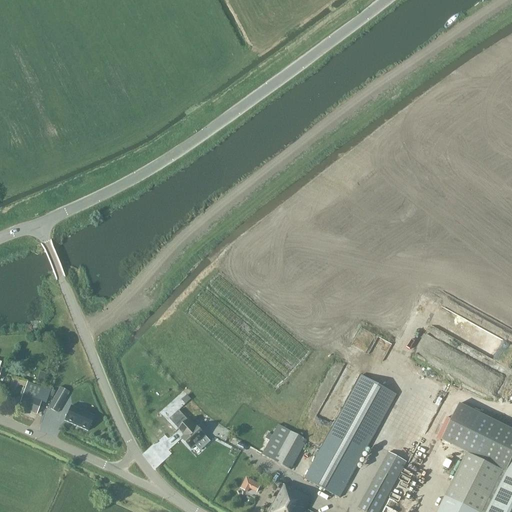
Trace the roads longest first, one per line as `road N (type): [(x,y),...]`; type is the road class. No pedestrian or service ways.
road 1 (unclassified): [(38,224),(164,161),(385,0)]
road 2 (unclassified): [(135,454),(38,224)]
